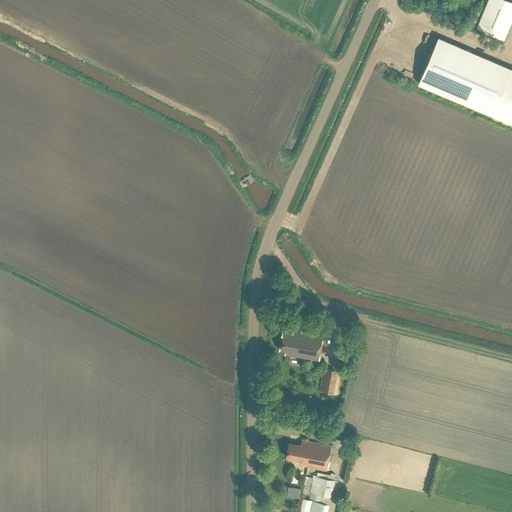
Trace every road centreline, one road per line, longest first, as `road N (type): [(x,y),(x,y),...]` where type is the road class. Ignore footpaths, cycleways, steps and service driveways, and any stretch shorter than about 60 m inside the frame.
road 1 (unclassified): [(250,511),(262,258),(375,0)]
road 2 (track): [(511,355),(256,289)]
